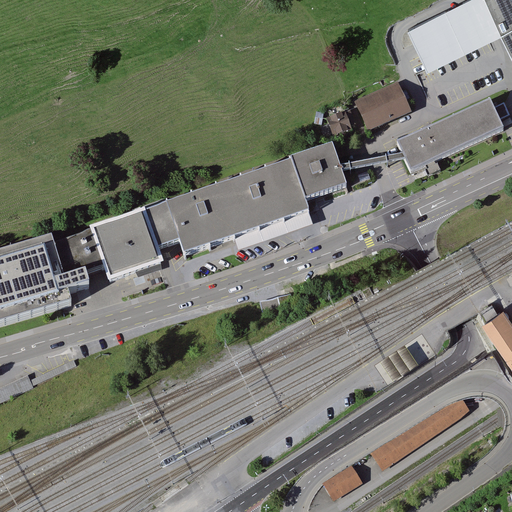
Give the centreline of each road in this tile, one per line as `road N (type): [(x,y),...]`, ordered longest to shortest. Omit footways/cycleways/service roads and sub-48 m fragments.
road 1 (primary): [(406,217),(282,269),(0,356)]
road 2 (tertiary): [(406,217),(464,324),(465,353),(236,506)]
road 3 (tertiary): [(292,511),(325,467),(458,385),(489,383),(511,397)]
road 4 (unknown): [(426,121),(400,32),(448,3),(463,1),(510,85)]
